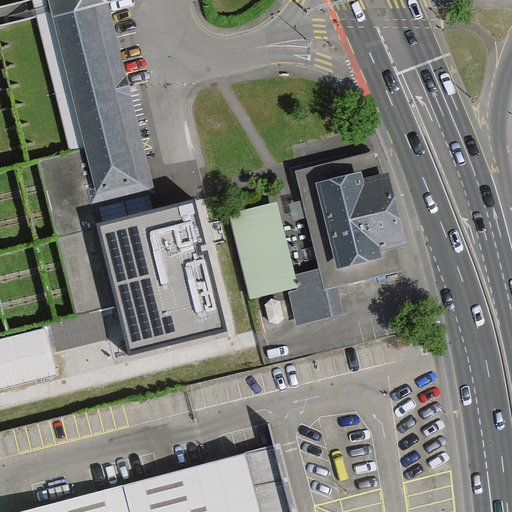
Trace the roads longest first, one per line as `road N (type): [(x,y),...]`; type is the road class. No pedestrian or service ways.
road 1 (primary): [(354,0),(461,277)]
road 2 (primary): [(501,244),(403,0)]
road 3 (primary): [(461,277),(487,363),(508,511)]
road 4 (primary): [(461,277),(484,511)]
road 5 (primary): [(501,244),(497,124),(511,59)]
road 6 (unknown): [(192,47),(166,79),(163,104),(179,184)]
